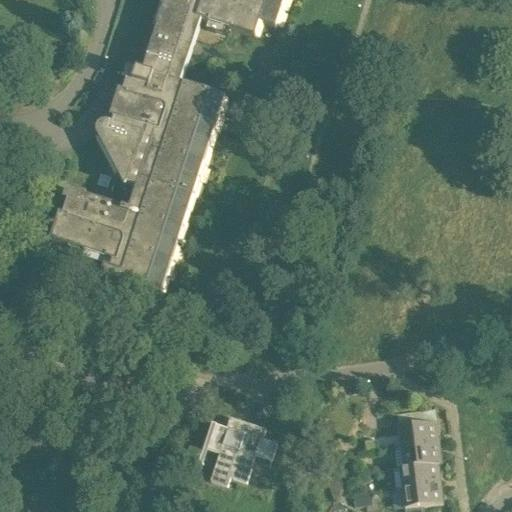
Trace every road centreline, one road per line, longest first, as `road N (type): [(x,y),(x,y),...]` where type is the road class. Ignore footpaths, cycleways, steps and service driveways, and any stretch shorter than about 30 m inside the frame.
road 1 (residential): [(511,325),(419,361),(187,381)]
road 2 (residential): [(0,458),(159,431),(184,407),(187,381)]
road 3 (residential): [(187,381),(134,386),(0,360)]
road 4 (residential): [(0,123),(26,125),(47,115),(76,86),(99,41),(106,0)]
